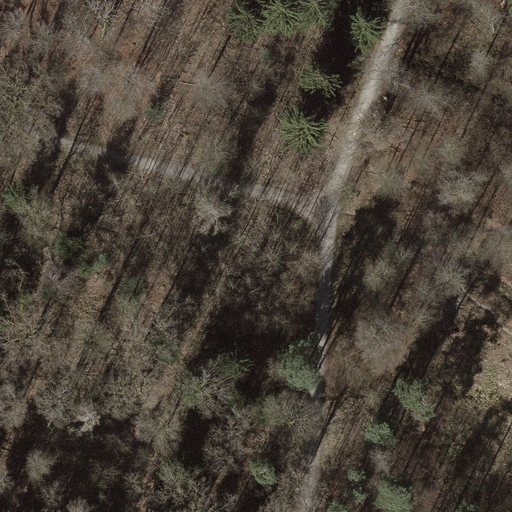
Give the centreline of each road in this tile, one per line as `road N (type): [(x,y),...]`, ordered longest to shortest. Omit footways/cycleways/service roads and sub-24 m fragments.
road 1 (track): [(408,0),(328,209),(313,511)]
road 2 (track): [(0,99),(4,111),(61,142),(328,209)]
